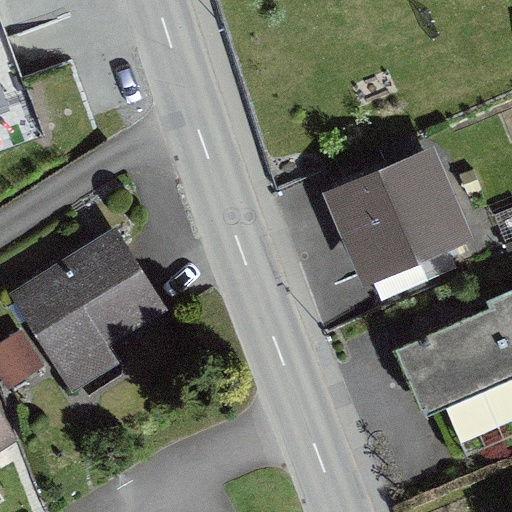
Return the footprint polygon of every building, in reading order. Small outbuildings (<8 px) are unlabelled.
[(0,74),(0,100),(8,98),(0,74)] [(420,251),(473,228),(433,136),(321,183),(362,278),(374,273),(384,296),(431,276),(420,251)] [(132,324),(169,300),(116,217),(7,286),(72,388),(79,384),(85,394),(125,369),(117,356),(142,340),(132,324)] [(511,369),(511,297),(494,305),(395,347),(421,408),(511,369)] [(21,324),(0,337),(0,373),(8,385),(45,361),(21,324)] [(0,443),(18,432),(0,404),(0,443)]
